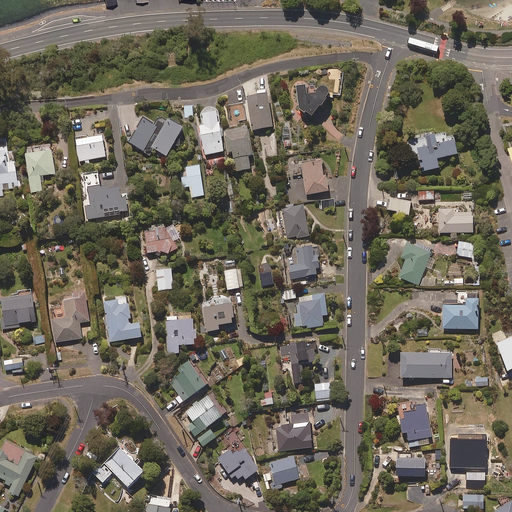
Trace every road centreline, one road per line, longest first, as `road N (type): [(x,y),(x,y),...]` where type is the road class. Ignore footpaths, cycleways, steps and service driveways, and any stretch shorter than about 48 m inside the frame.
road 1 (residential): [(341,511),(354,471),(358,180),(388,59)]
road 2 (secondary): [(396,34),(300,16),(197,19),(116,25),(0,52)]
road 3 (residential): [(388,59),(312,60),(204,91),(0,112)]
road 4 (residential): [(94,385),(137,398),(207,501),(226,511)]
road 5 (residential): [(480,55),(511,209)]
road 6 (residential): [(94,385),(42,511)]
